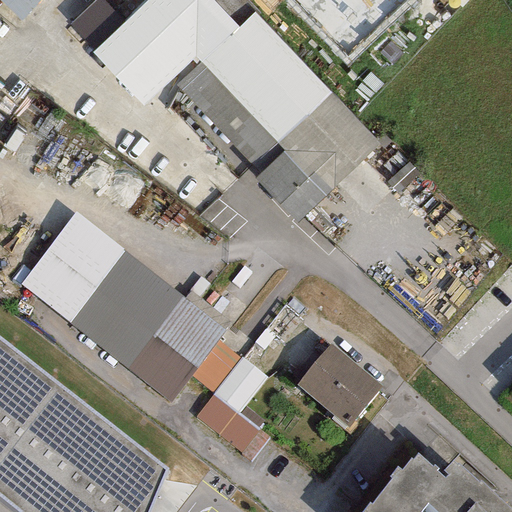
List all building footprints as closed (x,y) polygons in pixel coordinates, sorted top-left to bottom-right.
[(34,0),(3,0),(21,16),(34,0)] [(102,0),(93,0),(67,25),(93,52),(146,107),(172,82),(176,87),(255,12),(243,0),(146,0),(123,22),(102,0)] [(381,144),(255,12),(176,87),(260,176),(254,180),(296,224),(381,144)] [(225,332),(72,211),(17,281),(170,402),(190,378),(218,341),(225,332)] [(267,379),(218,341),(190,378),(214,395),(239,415),(267,379)] [(167,470),(0,342),(0,494),(23,511),(148,511),(157,492),(162,480),(167,470)] [(382,392),(329,349),(298,388),(351,431),(382,392)] [(239,415),(214,395),(195,418),(250,463),(269,440),(239,415)] [(502,511),(455,469),(443,483),(418,460),(370,511),(502,511)]
